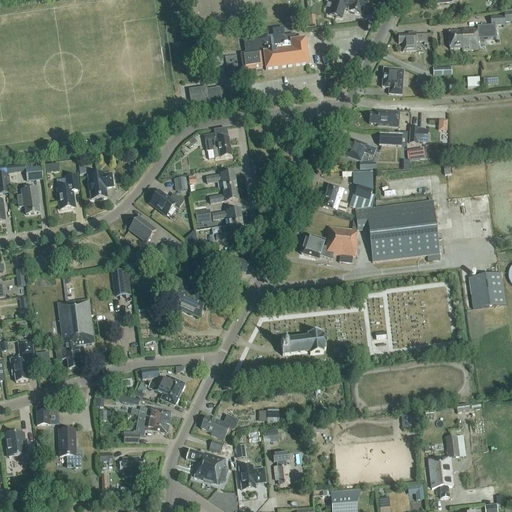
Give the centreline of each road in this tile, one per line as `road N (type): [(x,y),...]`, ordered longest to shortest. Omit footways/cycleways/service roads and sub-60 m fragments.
road 1 (residential): [(239,119),(185,130),(111,218),(0,246)]
road 2 (residential): [(0,408),(125,370),(217,364)]
road 3 (tertiary): [(276,249),(346,105)]
road 4 (residential): [(276,249),(260,241),(239,119)]
road 5 (tertiary): [(169,488),(167,466),(217,364)]
road 6 (tertiary): [(217,364),(276,249)]
